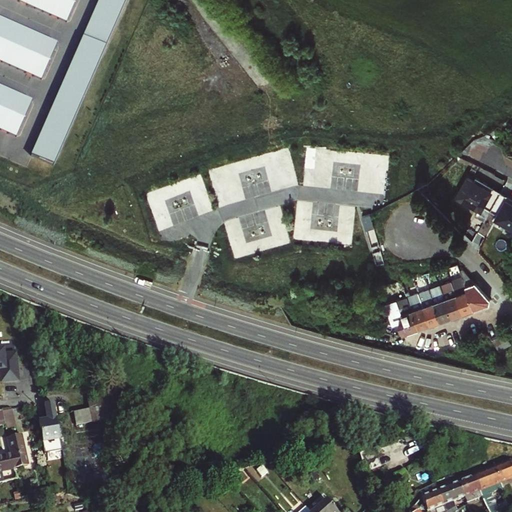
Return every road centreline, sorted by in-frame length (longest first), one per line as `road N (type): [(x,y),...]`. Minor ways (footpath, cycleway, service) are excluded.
road 1 (primary): [(511,397),(236,328),(0,241)]
road 2 (primary): [(0,269),(223,350),(511,423)]
road 3 (residential): [(409,228),(459,251),(508,303)]
